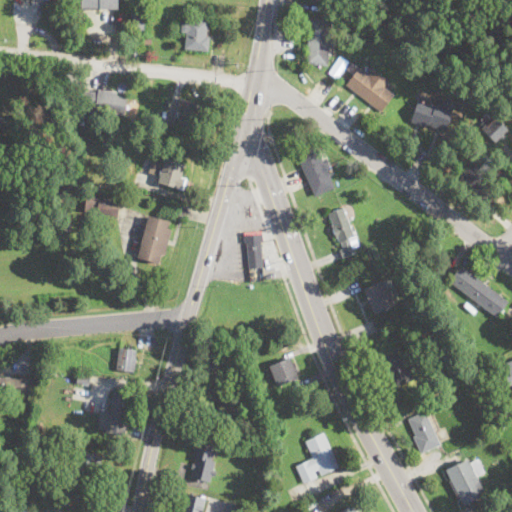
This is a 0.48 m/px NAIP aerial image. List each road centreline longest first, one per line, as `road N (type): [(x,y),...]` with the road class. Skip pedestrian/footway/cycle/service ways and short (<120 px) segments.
road 1 (tertiary): [(412,511),(327,341),(242,125)]
road 2 (secondary): [(242,125),(138,511)]
road 3 (residential): [(252,85),(277,88),(511,262)]
road 4 (residential): [(0,47),(252,85)]
road 5 (residential): [(188,316),(0,335)]
road 6 (secondary): [(242,125),(265,0)]
